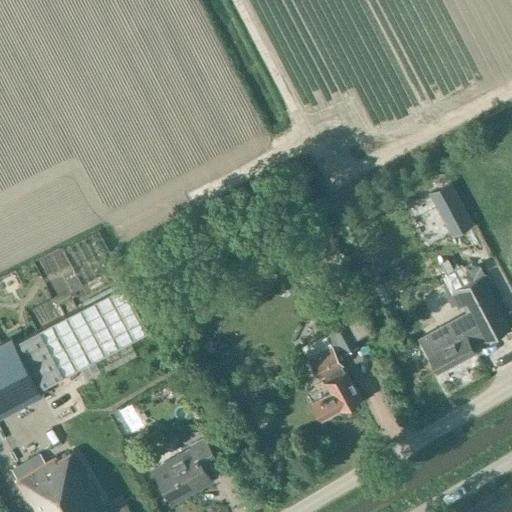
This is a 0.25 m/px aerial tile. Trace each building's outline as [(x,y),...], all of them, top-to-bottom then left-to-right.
[(473,222),(450,180),(428,192),(451,234),(473,222)] [(279,190),(255,201),(264,223),(289,213),(279,190)] [(509,327),(489,290),(481,275),(459,288),(450,293),(458,308),(463,306),(466,311),(418,337),(434,369),(436,372),(474,352),(472,347),(488,338),(509,327)] [(124,284),(15,341),(12,335),(0,340),(0,415),(42,393),(39,387),(148,330),(124,284)] [(206,300),(185,295),(180,313),(202,318),(206,300)] [(325,333),(301,346),(313,368),(318,378),(322,376),(325,381),(331,391),(312,402),(321,418),(340,408),(341,408),(359,398),(345,370),(344,370),(342,365),(343,365),(338,355),(357,344),(355,340),(369,333),(359,315),(325,333)] [(120,408),(116,422),(127,425),(131,411),(120,408)] [(219,462),(211,449),(203,436),(189,444),(190,446),(153,467),(170,499),(195,484),(198,489),(213,480),(206,469),(219,462)] [(122,495),(105,505),(71,446),(45,462),(40,453),(12,469),(17,478),(15,479),(33,511),(131,511),(127,503),(122,495)] [(233,511),(239,511),(245,510),(233,482),(223,487),(233,511)]
